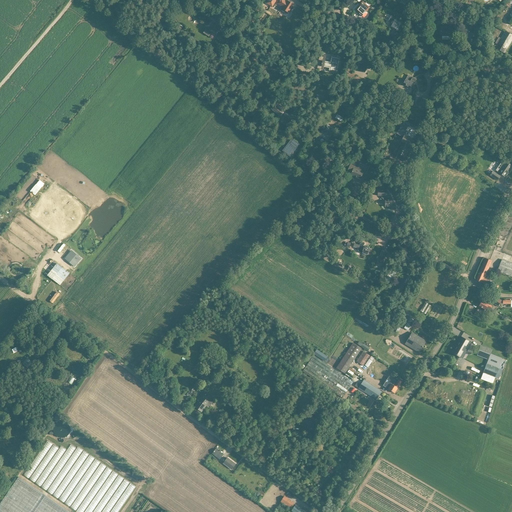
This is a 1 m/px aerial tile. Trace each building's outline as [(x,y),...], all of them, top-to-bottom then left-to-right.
[(283,0),(280,0),(278,4),(283,7),(281,10),(285,13),(286,11),(288,12),(289,11),(291,12),(293,8),(292,8),(293,7),(292,6),(293,5),(293,4),(291,3),(287,1),(286,2),(283,0)] [(362,16),(370,7),(363,1),(358,6),(359,7),(356,11),(362,16)] [(207,14),(217,21),(222,14),(211,8),(207,14)] [(511,8),(510,8),(503,24),(510,27),(511,23),(511,22),(511,8)] [(394,17),(391,16),(388,21),(391,23),(389,26),(396,29),(396,30),(399,32),(403,23),(401,21),(400,22),(393,19),(394,17)] [(206,29),(203,33),(209,37),(211,33),(215,36),(218,31),(219,29),(220,30),(222,28),(218,26),(216,29),(212,27),(209,31),(206,29)] [(449,37),(452,37),(452,29),(451,29),(451,27),(441,27),(442,36),(449,36),(449,37)] [(467,29),(466,43),(475,44),(476,29),(467,29)] [(497,49),(504,53),(511,39),(511,34),(504,31),(500,38),(498,37),(495,43),(499,45),(497,49)] [(330,68),(329,71),(337,72),(338,65),(339,58),(332,57),(331,62),(325,61),(326,56),(324,55),(321,69),(323,70),(324,67),(330,68)] [(201,70),(202,70),(206,73),(211,67),(207,64),(206,63),(201,70)] [(367,68),(370,69),(371,65),(368,64),(367,65),(362,63),(359,70),(365,73),(367,68)] [(268,75),(274,81),(279,76),(273,70),(268,75)] [(408,75),(403,84),(410,88),(414,81),(414,82),(416,79),(408,75)] [(322,100),(318,109),(321,110),(322,108),(324,108),(325,106),(323,106),(325,102),(326,102),(328,99),(324,96),(322,100)] [(416,104),(422,107),(425,100),(419,97),(416,104)] [(275,110),(280,114),(281,113),(282,115),(278,119),(282,122),(285,119),(289,122),(291,119),(286,115),(288,114),(284,111),(283,112),(282,111),(277,107),(275,110)] [(320,135),(327,140),(334,130),(327,125),(320,135)] [(353,131),(355,134),(357,133),(359,139),(363,137),(361,134),(364,133),(362,130),(360,131),(359,128),(353,131)] [(409,148),(407,147),(408,145),(409,145),(412,140),(404,135),(401,141),(404,143),(403,145),(402,144),(397,153),(404,157),(409,148)] [(292,138),(282,150),(290,156),(299,144),(292,138)] [(324,147),(320,145),(313,157),(321,162),(328,149),(325,148),(327,145),(326,144),(324,147)] [(356,166),(357,164),(352,161),(347,171),(351,173),(350,175),(354,176),(354,177),(357,178),(360,179),(362,177),(364,178),(363,178),(368,180),(374,168),(369,166),(366,173),(364,172),(365,170),(356,166)] [(511,167),(511,165),(509,164),(505,161),(496,174),(493,171),(490,175),(494,177),(498,180),(500,176),(501,174),(505,177),(510,169),(511,170),(511,167)] [(41,181),(32,192),(37,196),(46,186),(41,181)] [(385,200),(385,202),(385,207),(392,207),(392,205),(393,205),(393,202),(392,201),(392,200),(390,200),(390,199),(389,199),(388,199),(388,200),(387,200),(387,190),(382,190),(378,190),(378,196),(381,196),(381,198),(384,200),(385,200)] [(297,220),(296,227),(302,228),(302,227),(309,228),(309,222),(310,220),(311,220),(311,209),(303,209),(303,214),(305,214),(305,222),(303,222),(303,220),(297,220)] [(354,243),(353,246),(358,248),(358,250),(359,252),(368,254),(370,248),(369,248),(369,247),(368,247),(368,246),(367,247),(365,247),(363,246),(364,245),(364,244),(364,242),(360,242),(359,245),(354,243)] [(39,250),(37,252),(43,259),(45,257),(39,250)] [(71,250),(64,258),(74,267),(81,258),(71,250)] [(383,264),(384,259),(385,260),(387,252),(382,251),(380,256),(379,256),(377,262),(378,262),(378,263),(382,264),(383,264)] [(481,282),(486,284),(488,280),(483,277),(485,274),(486,274),(492,261),(485,258),(476,280),(481,283),(481,282)] [(497,271),(511,276),(510,278),(511,279),(511,263),(502,259),(497,271)] [(57,263),(53,268),(48,274),(53,278),(60,284),(69,273),(57,263)] [(394,266),(388,274),(393,277),(398,270),(394,266)] [(400,281),(393,290),(399,294),(411,278),(406,274),(401,280),(401,279),(400,281)] [(59,291),(55,296),(51,302),(54,304),(62,293),(59,291)] [(493,296),(490,301),(488,304),(482,300),(479,306),(485,310),(485,311),(488,313),(494,303),(496,305),(498,306),(502,300),(499,299),(493,296)] [(431,306),(425,302),(420,311),(426,314),(431,306)] [(396,324),(408,330),(414,320),(403,313),(396,324)] [(405,344),(415,350),(419,352),(426,341),(422,339),(412,333),(405,344)] [(458,342),(465,346),(466,346),(468,348),(471,343),(465,339),(461,337),(458,342)] [(49,351),(54,345),(49,341),(44,347),(49,351)] [(173,342),(170,346),(176,351),(179,347),(173,342)] [(454,353),(460,356),(462,358),(468,348),(466,346),(465,346),(458,342),(456,346),(457,347),(454,353)] [(361,349),(353,343),(336,368),(344,373),(361,349)] [(491,349),(481,345),(477,355),(488,359),(491,349)] [(317,350),(314,354),(325,361),(327,357),(317,350)] [(370,356),(363,351),(356,361),(363,366),(370,356)] [(483,373),(495,378),(499,379),(503,369),(506,361),(490,355),(487,363),(483,373)] [(303,371),(343,397),(353,382),(350,380),(352,376),(346,372),(344,376),(313,356),(303,371)] [(25,365),(30,369),(35,364),(29,359),(25,365)] [(368,374),(386,385),(385,387),(390,390),(394,393),(402,382),(398,379),(394,385),(390,382),(393,376),(374,364),(368,374)] [(356,377),(358,373),(350,367),(347,371),(356,377)] [(74,377),(70,381),(73,385),(78,381),(74,377)] [(357,383),(355,386),(376,400),(381,391),(364,380),(360,385),(357,383)] [(194,391),(198,385),(194,382),(189,388),(194,391)] [(195,407),(199,410),(202,412),(206,406),(208,407),(214,399),(213,398),(203,391),(197,399),(200,401),(195,407)] [(300,423),(307,428),(309,426),(313,428),(318,421),(314,419),(315,418),(309,414),(305,420),(303,418),(300,423)] [(70,430),(70,429),(70,428),(70,426),(69,425),(69,424),(68,423),(67,422),(66,422),(65,421),(63,421),(62,420),(61,420),(60,421),(59,421),(57,422),(56,423),(55,423),(55,424),(54,425),(54,426),(53,427),(53,428),(53,430),(53,431),(54,432),(54,433),(55,435),(56,435),(57,436),(58,437),(59,437),(62,438),(64,437),(65,437),(66,436),(67,436),(68,435),(69,434),(69,433),(70,432),(70,431),(70,430)] [(221,452),(226,446),(221,442),(216,448),(221,452)] [(219,460),(220,458),(223,454),(216,449),(212,454),(219,460)] [(231,470),(233,468),(236,464),(227,458),(224,462),(223,464),(231,470)] [(69,511),(18,477),(0,503),(0,511),(69,511)] [(281,501),(291,508),(294,504),(284,497),(281,501)]
